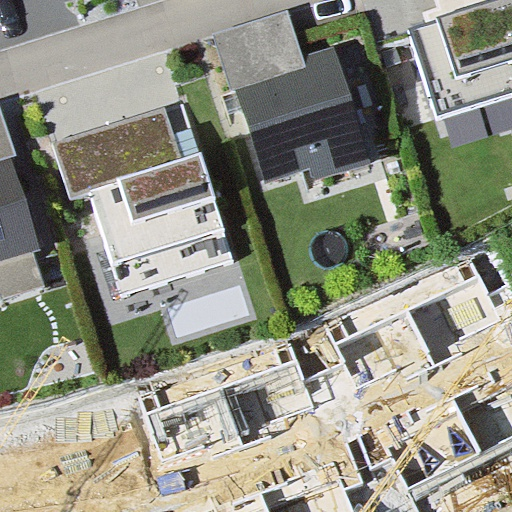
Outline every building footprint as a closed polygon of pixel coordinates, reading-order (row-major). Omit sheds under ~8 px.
[(511,0),(490,0),(406,26),(435,118),(511,94),(511,0)] [(436,0),(439,9),(467,0),(436,0)] [(289,11),(216,34),(263,187),(368,155),(334,43),(302,53),(289,11)] [(91,185),(123,292),(237,258),(203,145),(183,151),(169,103),(56,137),(72,190),(91,185)] [(0,259),(41,247),(0,115),(0,259)] [(473,258),(325,322),(354,388),(502,324),(473,258)] [(289,342),(137,389),(158,455),(310,408),(289,342)] [(511,368),(378,429),(405,490),(511,441),(511,368)] [(351,511),(332,459),(192,511),(351,511)]
